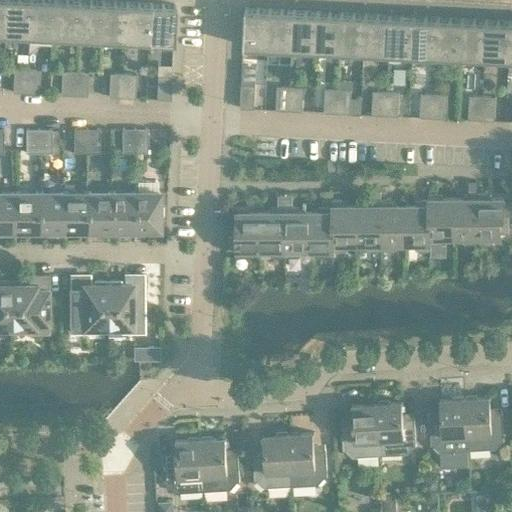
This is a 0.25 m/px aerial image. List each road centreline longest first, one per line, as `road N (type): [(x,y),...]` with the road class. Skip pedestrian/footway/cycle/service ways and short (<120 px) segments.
road 1 (residential): [(180,386),(200,395),(287,395),(338,365),(511,352)]
road 2 (residential): [(213,119),(511,134)]
road 3 (residential): [(204,257),(0,253)]
road 4 (residential): [(115,511),(116,449),(180,386)]
road 5 (residential): [(204,257),(213,119)]
road 6 (residential): [(180,386),(199,354),(204,257)]
